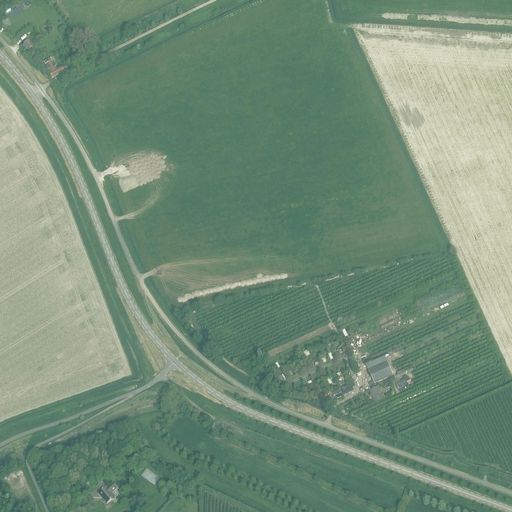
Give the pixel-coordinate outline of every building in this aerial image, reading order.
[(27,40),(23,46),(29,50),(33,45),(27,40)] [(51,58),(44,62),(45,65),(48,71),(48,72),(52,78),(53,77),(67,70),(67,69),(65,67),(64,68),(63,67),(62,68),(61,67),(57,70),(56,66),(53,61),(52,61),(51,58)] [(387,362),(368,370),(373,381),(369,383),(370,386),(372,390),(370,391),(375,402),(375,403),(383,399),(379,391),(380,391),(378,387),(377,386),(379,386),(377,383),(393,376),(387,362)] [(406,371),(396,375),(397,377),(407,373),(412,370),(411,368),(406,371)] [(353,383),(341,388),(344,395),(354,391),(352,388),(355,387),(353,383)] [(102,483),(97,487),(100,492),(98,493),(102,497),(102,496),(107,502),(111,499),(110,498),(114,496),(111,493),(117,488),(112,482),(107,487),(106,487),(102,483)]
